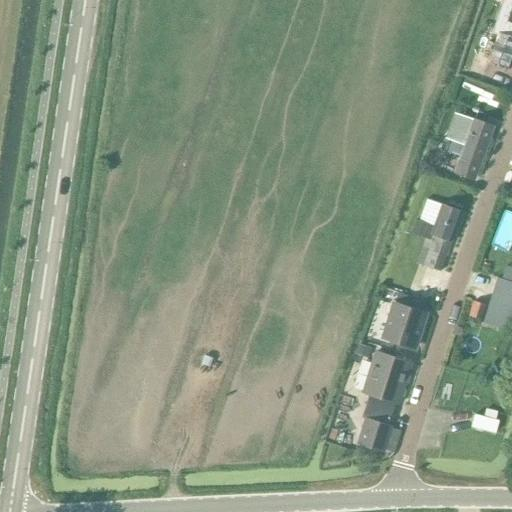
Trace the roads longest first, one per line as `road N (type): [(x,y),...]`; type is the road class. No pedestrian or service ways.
road 1 (tertiary): [(9,511),(86,0)]
road 2 (unclassified): [(395,494),(511,127)]
road 3 (unclassified): [(395,494),(127,511)]
